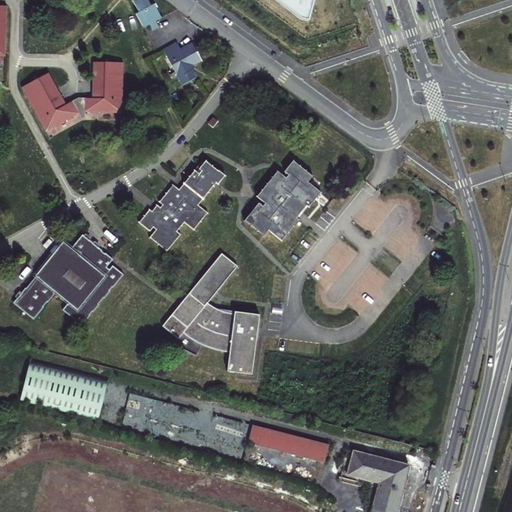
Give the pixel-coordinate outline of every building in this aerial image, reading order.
[(148,0),(129,0),(144,27),(150,25),(153,30),(159,27),(156,21),(163,18),(155,4),(151,5),(148,0)] [(275,0),(300,19),(309,21),(315,0),(275,0)] [(178,43),(165,49),(183,85),(197,78),(192,68),(203,62),(193,44),(182,49),(178,43)] [(44,132),(70,118),(91,111),(120,112),(121,62),(92,61),(91,97),(83,97),(77,99),(72,101),(63,105),(46,74),(20,88),(44,132)] [(150,238),(167,253),(182,235),(178,232),(185,222),(195,230),(209,214),(199,206),(218,183),(219,185),(226,176),(207,160),(200,168),(203,171),(200,174),(196,171),(179,190),(174,185),(159,203),(163,206),(161,209),(157,206),(152,212),(149,210),(138,223),(150,232),(154,228),(157,230),(150,238)] [(281,242),(299,222),(297,220),(307,207),(309,209),(322,193),(308,182),(313,175),(295,160),(285,171),(287,173),(285,176),(278,170),(256,196),(264,203),(262,206),(258,203),(244,220),(263,237),(268,231),(281,242)] [(15,298),(16,298),(12,303),(33,320),(42,309),(41,308),(46,302),(47,303),(53,295),(54,293),(68,304),(67,306),(66,306),(61,311),(80,327),(88,317),(88,316),(91,312),(92,313),(97,306),(97,305),(102,299),(103,299),(109,292),(108,292),(111,288),(111,289),(122,276),(112,267),(109,271),(106,269),(112,261),(105,256),(101,253),(102,253),(98,250),(100,248),(95,244),(93,246),(89,242),(91,240),(86,236),(84,238),(83,237),(71,251),(62,244),(35,277),(25,289),(24,288),(21,293),(20,292),(15,298)] [(207,304),(237,267),(221,254),(161,327),(177,340),(182,333),(186,337),(191,340),(195,343),(200,346),(205,348),(210,350),(216,351),(221,352),(229,353),(227,373),(251,376),(258,316),(234,313),(233,315),(229,315),(226,314),(223,313),(220,312),(217,311),(214,309),(212,307),(209,306),(207,304)] [(109,379),(32,359),(20,402),(98,423),(109,379)] [(140,400),(123,397),(121,410),(137,414),(140,400)] [(249,443),(326,462),(330,444),(254,425),(249,443)] [(355,450),(348,475),(379,483),(371,511),(397,511),(410,464),(355,450)]
